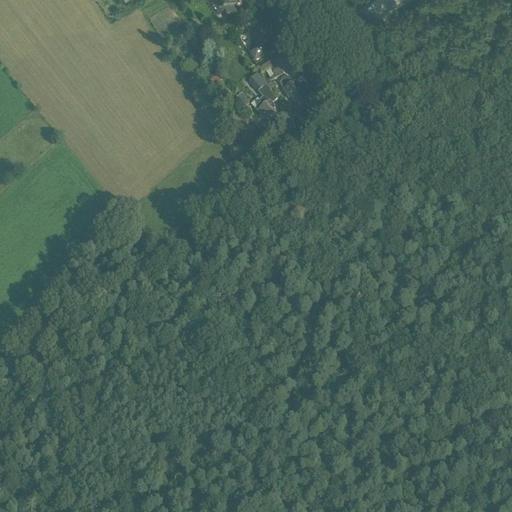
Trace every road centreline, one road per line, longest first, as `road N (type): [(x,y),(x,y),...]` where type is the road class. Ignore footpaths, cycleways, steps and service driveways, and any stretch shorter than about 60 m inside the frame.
road 1 (track): [(280,386),(252,417),(109,511)]
road 2 (track): [(304,200),(316,312),(311,340),(280,386)]
road 3 (track): [(362,110),(391,93),(511,73)]
